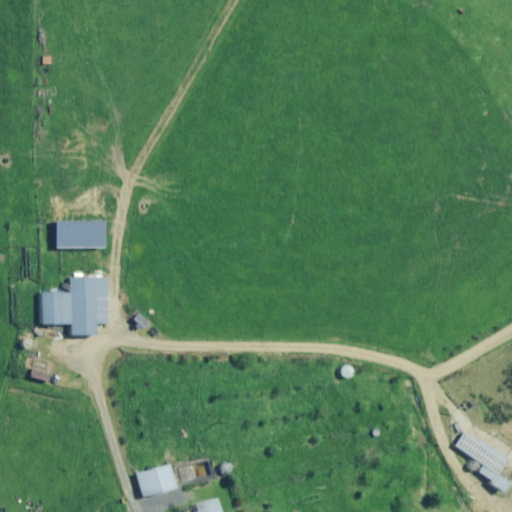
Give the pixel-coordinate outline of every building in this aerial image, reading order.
[(100,248),(100,222),(52,223),(52,249),(100,248)] [(104,323),(104,278),(68,279),(68,293),(37,293),(37,324),(61,324),(61,335),(92,335),(92,323),(104,323)] [(136,314),(130,321),(139,331),(146,324),(136,314)] [(44,373),(27,369),(25,378),(42,382),(44,373)] [(502,460),(462,431),(451,446),(470,459),(465,466),(486,480),(484,482),(499,492),(504,484),(492,476),(502,460)] [(172,488),(165,465),(133,475),(139,498),(172,488)] [(215,511),(212,499),(183,507),(184,511),(215,511)]
